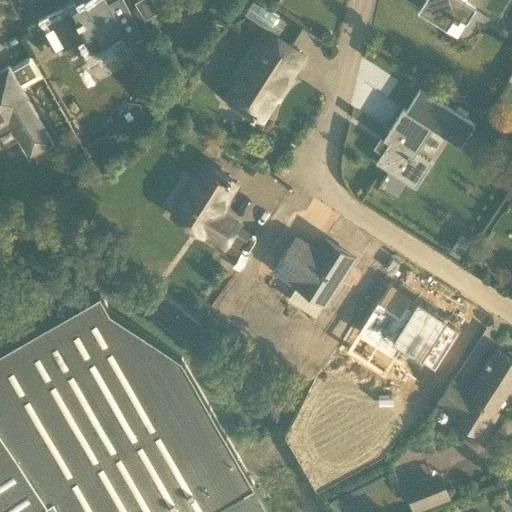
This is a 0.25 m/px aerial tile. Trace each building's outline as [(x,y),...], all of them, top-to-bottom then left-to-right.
[(130,44),(145,35),(123,0),(112,0),(107,3),(105,0),(95,0),(86,5),(78,10),(75,5),(47,20),(63,49),(76,42),(90,67),(101,61),(104,66),(115,60),(106,43),(124,33),(130,44)] [(152,0),(138,0),(134,3),(141,14),(156,6),(152,0)] [(424,0),(418,10),(449,30),(458,15),(468,22),(477,8),(464,0),(424,0)] [(246,18),(229,23),(233,34),(249,29),(246,18)] [(262,118),(303,53),(268,31),(228,95),(240,103),(238,106),(254,116),(255,114),(262,118)] [(44,77),(31,55),(10,67),(9,66),(0,70),(0,148),(3,147),(20,138),(30,155),(52,142),(22,89),(44,77)] [(414,186),(430,161),(416,152),(432,127),(403,109),(384,139),(389,142),(375,162),(414,186)] [(204,235),(223,248),(234,231),(238,224),(218,211),(237,182),(205,162),(173,217),(204,235)] [(317,251),(296,237),(285,254),(273,270),(296,285),(324,303),(326,304),(344,274),(355,258),(325,238),(317,251)] [(227,262),(220,273),(230,280),(237,269),(227,262)] [(205,511),(255,484),(184,360),(111,310),(101,293),(0,350),(0,428),(48,503),(54,499),(60,511),(205,511)] [(377,300),(358,332),(361,334),(362,333),(397,355),(402,346),(419,356),(418,357),(421,360),(448,318),(445,316),(444,317),(426,305),(421,314),(406,304),(400,315),(377,300)] [(191,314),(180,329),(189,336),(200,321),(191,314)] [(511,359),(496,349),(489,358),(487,357),(485,360),(487,362),(485,366),(470,390),(452,378),(439,398),(456,409),(454,412),(483,431),(498,409),(490,404),(511,369),(511,359)] [(0,511),(33,511),(48,503),(0,428),(0,511)] [(404,485),(414,511),(440,501),(431,475),(404,485)] [(270,511),(255,484),(205,511),(270,511)] [(290,511),(321,511),(313,496),(289,509),(290,511)]
